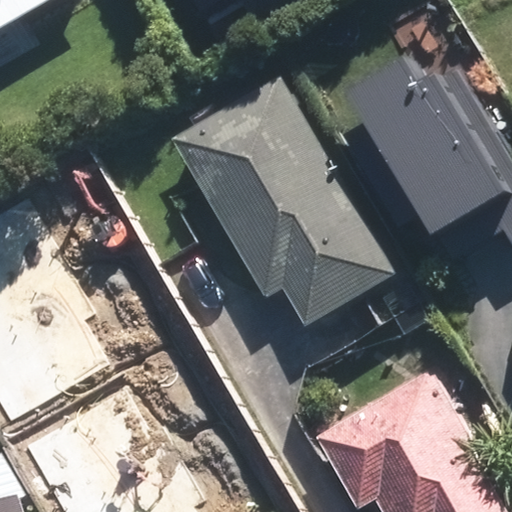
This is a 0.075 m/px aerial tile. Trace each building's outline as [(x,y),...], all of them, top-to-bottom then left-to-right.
[(0,0),(0,47),(74,3),(72,0),(0,0)] [(352,135),(445,290),(511,250),(511,137),(469,65),(352,135)] [(397,270),(283,71),(174,134),(267,294),(284,284),(305,321),(397,270)] [(30,198),(0,215),(0,402),(10,420),(109,364),(83,318),(94,311),(30,198)] [(190,341),(149,367),(177,412),(218,386),(190,341)] [(436,364),(318,431),(361,506),(378,496),(387,511),(511,511),(511,509),(472,440),(477,437),(436,364)] [(138,381),(26,444),(64,511),(196,511),(193,507),(205,500),(138,381)] [(229,440),(188,463),(216,511),(272,511),(288,503),(246,430),(229,440)] [(0,511),(21,511),(15,491),(0,495),(0,511)]
